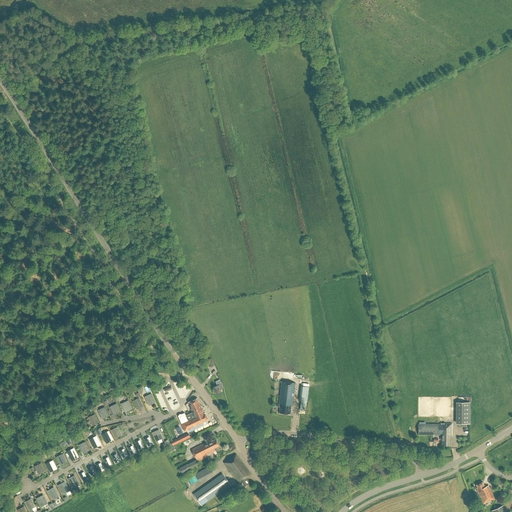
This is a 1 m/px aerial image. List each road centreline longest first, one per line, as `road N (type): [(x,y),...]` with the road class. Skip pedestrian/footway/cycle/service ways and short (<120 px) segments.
road 1 (track): [(8,93),(83,41),(337,0)]
road 2 (tertiary): [(188,373),(0,80)]
road 3 (unclassified): [(421,475),(408,455),(311,435),(262,432),(237,442)]
road 4 (track): [(156,374),(53,418),(0,423)]
